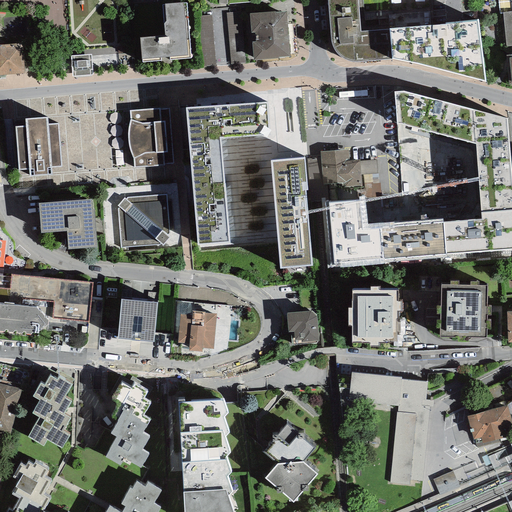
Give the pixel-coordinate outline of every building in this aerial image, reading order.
[(354,62),(392,59),(390,29),(360,32),(357,0),(327,0),(331,42),(334,51),(339,57),(346,61),(354,62)] [(511,46),(511,0),(498,0),(500,14),(503,13),(506,47),(511,46)] [(170,60),(191,58),(186,3),(165,4),(166,21),(164,24),(165,35),(140,38),(142,62),(161,60),(161,58),(169,57),(170,60)] [(279,57),(290,56),(287,11),(275,12),(249,14),(251,33),(255,32),(255,42),(252,42),(253,60),(279,58),(279,57)] [(226,13),(231,64),(245,63),(241,12),(226,13)] [(201,66),(215,65),(212,14),(198,15),(201,66)] [(392,59),(486,82),(478,20),(390,29),(392,59)] [(0,75),(24,73),(21,44),(0,45),(0,75)] [(70,56),(71,76),(92,75),(91,54),(70,56)] [(395,92),(398,124),(475,143),(473,111),(404,91),(395,92)] [(188,139),(220,136),(269,136),(267,103),(185,107),(188,139)] [(164,165),(173,164),(169,109),(159,110),(159,108),(130,111),(130,120),(129,124),(128,129),(128,133),(128,137),(128,142),(129,147),(130,152),(133,157),(133,159),(134,168),(164,166),(164,165)] [(481,212),(511,210),(511,179),(507,119),(473,111),(475,143),(481,212)] [(15,127),(18,170),(29,169),(30,176),(51,175),(51,168),(61,167),(58,123),(48,124),(47,117),(25,119),(26,126),(15,127)] [(220,136),(188,139),(189,158),(192,186),(225,183),(220,136)] [(361,174),(360,161),(360,160),(349,160),(348,149),(335,150),(320,152),(321,156),(322,161),(323,184),(345,183),(345,187),(362,185),(361,174)] [(308,157),(306,157),(309,202),(314,201),(320,201),(324,200),(323,184),(322,161),(321,156),(317,156),(310,157),(308,157)] [(305,157),(270,160),(280,269),(312,265),(306,191),(308,191),(305,157)] [(360,161),(361,174),(377,174),(376,160),(360,161)] [(225,183),(192,186),(198,245),(229,243),(225,183)] [(163,246),(170,237),(167,235),(169,233),(166,194),(127,197),(126,199),(124,197),(117,206),(118,207),(117,208),(121,248),(159,245),(160,244),(163,246)] [(66,231),(68,250),(97,247),(94,209),(92,209),(91,200),(39,204),(41,233),(66,231)] [(328,203),(334,263),(446,255),(443,223),(442,219),(367,225),(365,201),(328,203)] [(443,223),(446,255),(511,249),(511,210),(481,212),(481,220),(443,223)] [(0,331),(4,332),(5,330),(7,330),(8,332),(13,332),(14,331),(16,331),(17,333),(22,334),(23,332),(25,332),(26,334),(31,335),(32,333),(38,333),(43,328),(43,327),(45,327),(46,326),(48,325),(48,320),(46,319),(46,318),(44,318),(44,316),(41,313),(40,312),(40,311),(39,311),(36,308),(22,306),(23,299),(54,302),(52,318),(88,322),(93,283),(11,274),(11,277),(0,275),(0,254),(0,252),(0,251),(0,248),(1,248),(1,244),(0,242),(0,331)] [(487,286),(441,285),(440,337),(486,338),(487,286)] [(397,290),(352,291),(352,343),(397,342),(397,290)] [(157,303),(121,299),(117,338),(154,342),(157,303)] [(202,349),(213,350),(217,314),(205,313),(205,312),(192,311),(191,314),(180,313),(177,343),(189,344),(188,351),(202,352),(202,349)] [(317,341),(319,341),(317,317),(310,311),(287,313),(288,332),(290,332),(292,345),(317,343),(317,341)] [(390,483),(409,485),(410,480),(422,481),(429,406),(433,407),(434,400),(426,400),(428,381),(402,379),(402,377),(351,373),(348,403),(398,406),(398,412),(397,411),(390,483)] [(39,417),(28,437),(43,446),(47,439),(61,448),(68,436),(61,432),(69,418),(63,415),(70,402),(63,398),(71,385),(58,377),(57,380),(50,376),(44,386),(41,384),(34,396),(40,400),(32,413),(39,417)] [(21,389),(0,383),(0,431),(10,434),(21,389)] [(116,438),(106,457),(120,466),(124,458),(141,468),(149,454),(142,451),(149,438),(142,433),(150,420),(143,416),(151,403),(144,399),(148,392),(134,385),(131,389),(122,383),(112,400),(118,404),(110,417),(117,421),(118,421),(110,434),(116,438)] [(228,413),(223,399),(178,403),(184,511),(233,511),(228,496),(232,491),(227,477),(231,472),(226,457),(230,453),(225,437),(229,433),(224,417),(228,413)] [(467,416),(473,440),(481,437),(483,443),(507,436),(505,431),(511,428),(511,422),(507,405),(467,416)] [(308,486),(318,474),(303,462),(315,449),(303,439),(303,433),(298,434),(287,425),(278,436),(272,435),(272,441),(263,452),(277,463),(265,478),(276,489),(276,493),(281,493),(289,499),(289,502),(291,502),(293,503),(295,502),(298,501),(298,498),(303,492),(308,491),(308,486)] [(42,511),(51,498),(44,494),(52,481),(44,477),(48,470),(35,462),(34,465),(28,462),(26,467),(21,464),(13,478),(19,481),(15,487),(16,487),(12,495),(19,499),(12,511),(9,510),(7,511),(42,511)] [(453,471),(433,479),(440,494),(440,495),(459,487),(459,485),(453,471)] [(157,511),(160,508),(153,504),(161,491),(147,483),(145,487),(136,482),(132,489),(130,488),(121,505),(125,507),(122,511),(118,511),(109,507),(105,511),(157,511)]
